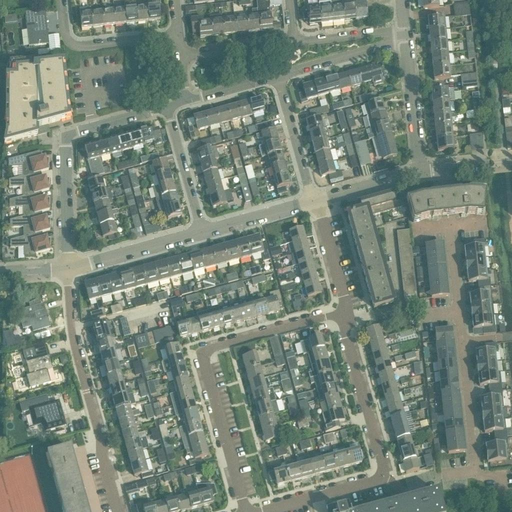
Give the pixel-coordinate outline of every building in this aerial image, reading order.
[(146,1),(147,8),(149,22),(160,20),(158,7),(160,7),(158,0),(152,0),(152,1),(146,1)] [(280,0),(260,0),(256,1),(257,13),(260,31),(272,30),(271,24),(270,15),(266,15),(265,8),(269,7),(281,6),(280,0)] [(436,0),(420,0),(422,10),(438,8),(436,0)] [(342,2),(330,3),(333,24),(344,23),(342,8),(342,2)] [(330,3),(318,5),(321,25),(333,24),(330,3)] [(304,14),(302,14),(303,22),(304,22),(305,23),(307,25),(309,25),(309,27),(321,25),(318,5),(307,6),(307,10),(305,10),(303,12),(304,14)] [(365,5),(354,6),(355,21),(367,20),(367,15),(366,10),(365,5)] [(354,6),(342,8),(344,23),(355,21),(354,6)] [(147,8),(136,10),(137,23),(149,22),(147,8)] [(136,10),(125,11),(126,24),(137,23),(136,10)] [(45,11),(25,13),(28,47),(49,45),(45,11)] [(125,11),(114,12),(115,26),(126,24),(125,11)] [(114,12),(102,13),(104,27),(115,26),(114,12)] [(102,13),(91,15),(93,28),(104,27),(102,13)] [(252,17),(246,18),(248,33),(260,31),(257,13),(252,13),(252,17)] [(93,28),(91,15),(80,16),(81,29),(93,28)] [(221,16),(209,17),(210,22),(212,37),(224,36),(222,21),(221,16)] [(202,17),(190,19),(192,35),(199,34),(199,38),(212,37),(210,22),(202,23),(202,17)] [(427,19),(428,32),(444,30),(443,17),(427,19)] [(246,18),(234,19),(236,34),(248,33),(246,18)] [(234,19),(222,21),(224,36),(236,34),(234,19)] [(428,32),(430,44),(446,42),(444,30),(428,32)] [(430,44),(431,56),(447,54),(446,42),(430,44)] [(431,56),(432,68),(448,66),(447,54),(431,56)] [(4,144),(3,145),(4,145),(37,136),(37,135),(44,133),(42,128),(69,120),(66,107),(68,107),(64,94),(66,93),(63,80),(65,79),(61,65),(33,68),(33,62),(7,64),(5,79),(7,79),(5,94),(7,94),(5,108),(7,109),(5,123),(7,124),(4,144)] [(448,66),(432,68),(434,81),(450,79),(448,66)] [(368,68),(357,72),(360,85),(367,83),(368,87),(372,86),(372,87),(382,85),(377,69),(372,71),(371,68),(368,68)] [(357,72),(346,75),(350,88),(360,85),(357,72)] [(346,75),(335,78),(339,91),(350,88),(346,75)] [(335,78),(324,81),(328,94),(339,91),(335,78)] [(324,81),(313,84),(317,98),(328,94),(324,81)] [(317,98),(313,84),(301,87),(303,94),(298,95),(300,105),(307,103),(306,101),(317,98)] [(431,91),(432,103),(448,102),(453,101),(452,89),(447,90),(431,91)] [(375,93),(364,96),(365,102),(376,99),(375,93)] [(259,99),(248,102),(252,116),(263,113),(259,99)] [(363,106),(366,117),(383,113),(380,101),(363,106)] [(248,102),(237,106),(241,119),(252,116),(248,102)] [(432,103),(433,115),(450,114),(448,102),(432,103)] [(237,106),(226,109),(230,122),(241,119),(237,106)] [(226,109),(215,112),(219,125),(230,122),(226,109)] [(321,114),(320,109),(308,112),(310,117),(321,114)] [(215,112),(204,115),(208,129),(219,125),(215,112)] [(335,114),(338,125),(344,123),(341,112),(335,114)] [(369,129),(373,127),(386,123),(383,113),(366,117),(369,129)] [(433,115),(434,128),(451,126),(450,120),(455,119),(454,113),(450,114),(433,115)] [(208,129),(204,115),(192,118),(195,127),(187,129),(190,141),(199,138),(197,131),(208,129)] [(305,122),(308,133),(322,130),(320,123),(326,122),(325,117),(318,118),(305,122)] [(271,122),(255,127),(257,133),(273,128),(271,122)] [(387,128),(386,123),(373,127),(375,135),(372,136),(372,139),(389,135),(389,133),(391,133),(389,127),(387,128)] [(434,128),(436,140),(452,139),(451,126),(434,128)] [(308,133),(311,144),(325,141),(328,140),(325,129),(322,130),(308,133)] [(150,130),(139,133),(142,147),(153,144),(154,149),(161,147),(157,132),(155,132),(152,131),(150,132),(150,130)] [(262,139),(263,146),(277,142),(274,131),(260,135),(255,136),(257,141),(262,139)] [(139,133),(127,136),(131,150),(142,147),(139,133)] [(376,138),(379,149),(392,145),(389,135),(372,139),(373,140),(376,138)] [(127,136),(117,139),(120,153),(131,150),(127,136)] [(477,151),(475,136),(469,137),(471,151),(477,151)] [(117,139),(106,143),(109,156),(120,153),(117,139)] [(452,139),(436,140),(437,153),(453,151),(452,139)] [(212,145),(211,140),(200,142),(202,148),(212,145)] [(311,144),(314,156),(328,152),(325,141),(311,144)] [(261,159),(267,157),(280,153),(277,142),(263,146),(258,147),(261,159)] [(106,143),(94,146),(98,159),(109,156),(106,143)] [(350,145),(345,147),(348,158),(353,156),(350,145)] [(392,145),(379,149),(383,160),(396,157),(392,145)] [(98,159),(94,146),(83,149),(87,162),(92,178),(103,175),(101,170),(98,159)] [(196,153),(199,164),(213,160),(210,149),(196,153)] [(21,168),(22,177),(22,178),(40,173),(48,171),(47,170),(48,170),(48,160),(44,160),(44,158),(41,159),(39,152),(8,161),(8,168),(21,168)] [(314,156),(317,166),(331,163),(328,152),(314,156)] [(267,157),(270,168),(283,164),(280,153),(267,157)] [(157,154),(146,158),(147,163),(158,160),(157,154)] [(362,154),(356,155),(359,166),(365,165),(362,154)] [(353,156),(348,158),(351,169),(357,167),(353,156)] [(134,160),(123,164),(125,169),(136,166),(134,160)] [(199,164),(202,175),(216,171),(213,160),(199,164)] [(151,165),(154,176),(168,173),(165,162),(151,165)] [(331,163),(317,166),(321,178),(327,176),(329,182),(341,178),(339,172),(334,174),(331,163)] [(270,168),(273,179),(286,175),(283,164),(270,168)] [(202,175),(205,186),(219,182),(216,171),(202,175)] [(22,188),(22,197),(22,198),(40,193),(41,193),(48,191),(48,190),(49,190),(49,180),(45,180),(45,178),(42,179),(40,173),(22,178),(22,177),(8,181),(8,188),(22,188)] [(154,176),(157,187),(171,184),(168,173),(154,176)] [(286,175),(273,179),(276,190),(278,196),(286,194),(285,188),(290,186),(286,175)] [(87,183),(90,194),(103,190),(100,180),(87,183)] [(205,186),(208,197),(222,193),(219,182),(205,186)] [(152,189),(155,200),(174,195),(171,184),(157,187),(152,189)] [(249,185),(251,191),(252,197),(258,195),(257,189),(255,184),(249,185)] [(246,186),(241,188),(245,203),(251,202),(246,186)] [(90,194),(93,205),(111,200),(112,200),(110,193),(111,193),(110,189),(103,190),(90,194)] [(387,196),(380,198),(385,213),(402,208),(401,192),(387,196)] [(460,192),(445,194),(447,218),(463,217),(462,214),(466,213),(466,216),(482,217),(484,193),(468,192),(468,195),(460,195),(460,192)] [(22,208),(23,217),(23,218),(41,213),(49,211),(48,210),(49,210),(49,200),(45,200),(45,198),(42,199),(41,193),(40,193),(22,198),(22,197),(8,201),(9,209),(22,208)] [(222,193),(208,197),(211,208),(225,204),(222,193)] [(447,218),(445,194),(429,196),(429,199),(422,199),(421,197),(406,201),(413,224),(428,220),(427,218),(431,217),(432,220),(447,218)] [(155,200),(158,211),(177,205),(174,195),(155,200)] [(380,198),(363,202),(367,217),(368,217),(385,213),(380,198)] [(93,205),(96,216),(109,212),(107,206),(112,204),(111,200),(93,205)] [(143,203),(137,205),(139,211),(145,209),(144,208),(150,206),(149,203),(146,203),(146,202),(143,203)] [(352,215),(347,217),(349,224),(349,225),(351,224),(353,228),(350,229),(351,232),(351,233),(356,248),(375,242),(368,217),(367,217),(363,202),(350,206),(352,215)] [(177,205),(158,211),(159,216),(165,214),(167,221),(180,217),(177,205)] [(96,216),(99,227),(112,223),(111,217),(117,215),(116,211),(109,212),(96,216)] [(23,228),(23,237),(23,238),(41,233),(49,231),(49,230),(50,230),(49,220),(46,220),(45,218),(43,219),(41,213),(23,218),(23,217),(9,221),(9,229),(23,228)] [(146,214),(140,216),(143,228),(149,226),(146,214)] [(137,217),(131,218),(135,230),(140,228),(137,217)] [(112,223),(99,227),(103,238),(116,235),(112,223)] [(288,233),(291,244),(305,240),(302,229),(296,231),(288,233)] [(23,238),(23,237),(9,241),(10,249),(23,248),(24,257),(35,257),(35,255),(49,251),(49,250),(50,250),(50,240),(46,240),(46,238),(43,239),(41,233),(23,238)] [(258,238),(246,241),(251,258),(260,255),(262,263),(269,261),(265,245),(260,246),(258,238)] [(240,243),(234,244),(239,261),(251,258),(246,241),(245,241),(245,239),(239,241),(240,243)] [(291,244),(294,255),(296,254),(308,251),(305,240),(291,244)] [(464,250),(465,261),(484,259),(483,248),(486,248),(485,241),(473,242),(473,249),(464,250)] [(228,246),(223,247),(227,264),(239,261),(234,244),(233,242),(228,244),(228,246)] [(375,242),(356,248),(360,263),(360,264),(361,267),(363,266),(364,270),(362,271),(362,272),(364,278),(383,273),(375,242)] [(425,247),(427,258),(443,256),(442,246),(425,247)] [(223,247),(211,250),(216,267),(227,264),(223,247)] [(279,247),(269,250),(272,258),(282,255),(279,247)] [(211,250),(199,253),(204,270),(216,267),(211,250)] [(294,255),(298,266),(311,262),(308,251),(296,254),(294,255)] [(199,253),(188,256),(193,273),(204,270),(199,253)] [(188,256),(176,260),(181,277),(193,273),(188,256)] [(427,258),(428,268),(444,266),(443,256),(427,258)] [(465,261),(466,272),(485,270),(484,259),(465,261)] [(176,260),(164,263),(169,280),(181,277),(176,260)] [(298,266),(301,277),(314,273),(311,262),(298,266)] [(164,263),(153,266),(158,283),(169,280),(164,263)] [(153,266),(141,269),(146,286),(158,283),(153,266)] [(428,268),(429,278),(445,276),(444,266),(428,268)] [(141,269),(130,272),(135,289),(146,286),(141,269)] [(477,282),(478,289),(490,287),(489,281),(486,281),(485,270),(466,272),(466,273),(468,283),(477,282)] [(130,272),(118,275),(123,292),(135,289),(130,272)] [(301,277),(304,288),(317,284),(314,273),(301,277)] [(383,273),(364,278),(369,294),(369,295),(370,298),(372,297),(373,301),(371,302),(373,310),(392,304),(383,273)] [(118,275),(106,278),(111,295),(123,292),(118,275)] [(429,278),(430,288),(446,286),(445,276),(429,278)] [(263,277),(257,279),(259,286),(265,284),(263,277)] [(106,278),(95,282),(100,298),(111,295),(106,278)] [(259,286),(257,279),(251,281),(252,288),(259,286)] [(202,284),(196,285),(198,292),(210,288),(207,281),(202,283),(202,284)] [(88,302),(94,300),(100,298),(95,282),(84,285),(88,302)] [(242,283),(235,285),(237,292),(244,290),(242,283)] [(297,284),(280,289),(281,294),(298,289),(297,284)] [(317,284),(304,288),(307,299),(320,295),(317,284)] [(235,285),(224,288),(226,295),(237,292),(235,285)] [(446,286),(430,288),(431,299),(447,297),(446,286)] [(469,297),(470,307),(489,305),(489,306),(492,305),(490,287),(478,289),(478,296),(469,297)] [(224,288),(213,291),(215,297),(226,295),(224,288)] [(213,291),(206,293),(210,305),(216,303),(215,297),(213,291)] [(263,302),(267,316),(278,313),(278,311),(283,310),(278,292),(268,294),(270,300),(263,302)] [(198,295),(191,297),(193,303),(200,302),(198,295)] [(251,301),(256,319),(267,316),(263,302),(261,295),(257,296),(258,299),(251,301)] [(295,302),(291,303),(293,311),(304,308),(300,295),(293,297),(295,302)] [(193,303),(191,297),(184,298),(186,305),(193,303)] [(416,297),(403,298),(405,305),(416,302),(416,297)] [(100,298),(94,300),(97,311),(90,313),(92,320),(105,317),(103,310),(100,298)] [(240,302),(245,322),(256,319),(251,301),(251,299),(240,302)] [(17,312),(22,330),(31,327),(33,333),(50,328),(43,304),(40,305),(37,300),(28,305),(29,308),(17,312)] [(180,300),(169,302),(171,309),(182,306),(180,300)] [(229,305),(234,325),(245,322),(240,302),(229,305)] [(416,302),(405,305),(407,311),(417,308),(416,302)] [(218,308),(223,328),(234,325),(229,305),(218,308)] [(470,307),(471,319),(490,316),(489,306),(489,305),(470,307)] [(206,311),(212,331),(223,328),(218,308),(206,311)] [(197,319),(201,334),(212,331),(206,311),(206,313),(203,314),(204,318),(197,319)] [(490,316),(471,319),(473,330),(482,329),(483,336),(495,335),(494,328),(493,317),(490,317),(490,316)] [(186,322),(190,337),(201,334),(197,319),(186,322)] [(175,327),(178,339),(179,339),(179,340),(190,337),(186,322),(175,326),(175,327)] [(95,340),(93,341),(95,346),(97,345),(111,341),(116,340),(111,323),(96,327),(98,333),(94,334),(95,340)] [(127,324),(121,326),(124,338),(130,336),(127,324)] [(170,329),(173,341),(178,339),(175,327),(170,329)] [(365,331),(368,342),(381,339),(378,327),(365,331)] [(167,343),(171,342),(171,341),(173,341),(170,329),(164,330),(167,343)] [(158,332),(161,344),(167,343),(164,330),(158,332)] [(434,333),(435,343),(452,341),(451,331),(434,333)] [(11,332),(3,334),(8,351),(21,347),(18,337),(13,339),(11,332)] [(49,332),(33,336),(35,342),(50,338),(49,332)] [(155,346),(160,345),(161,344),(158,332),(152,333),(155,346)] [(150,348),(155,346),(152,333),(146,335),(150,348)] [(144,349),(150,348),(146,335),(140,337),(144,349)] [(138,351),(144,349),(140,337),(134,338),(138,351)] [(273,358),(275,363),(283,361),(281,356),(277,337),(268,340),(273,358)] [(321,337),(301,343),(304,355),(308,354),(311,353),(324,349),(321,337)] [(368,342),(371,353),(384,349),(381,339),(368,342)] [(111,341),(97,345),(100,356),(114,352),(115,352),(121,350),(119,345),(112,347),(111,341)] [(435,343),(437,353),(453,351),(452,341),(435,343)] [(164,351),(167,361),(181,357),(178,346),(173,348),(171,342),(167,343),(161,344),(160,345),(162,352),(164,351)] [(475,353),(476,364),(495,362),(494,352),(497,351),(496,344),(484,346),(484,352),(475,353)] [(45,346),(22,353),(24,359),(25,359),(30,376),(26,377),(29,390),(50,384),(47,372),(49,371),(46,360),(49,359),(45,346)] [(254,347),(242,350),(243,355),(255,352),(254,347)] [(311,353),(308,354),(311,366),(328,361),(324,349),(311,353)] [(371,353),(375,364),(387,361),(384,349),(371,353)] [(437,353),(438,363),(454,361),(453,351),(437,353)] [(114,352),(100,356),(103,367),(117,363),(118,363),(115,352),(114,352)] [(414,354),(404,356),(405,362),(415,359),(414,354)] [(242,359),(245,372),(259,368),(256,355),(242,359)] [(66,357),(59,359),(60,364),(64,365),(68,364),(66,357)] [(165,374),(170,373),(170,372),(184,368),(181,357),(167,361),(161,363),(165,374)] [(294,358),(286,360),(289,372),(298,370),(294,358)] [(313,373),(308,375),(309,380),(331,373),(328,361),(311,366),(313,373)] [(375,364),(378,375),(391,371),(387,361),(375,364)] [(438,363),(439,373),(455,371),(454,361),(438,363)] [(476,364),(477,375),(496,373),(495,362),(476,364)] [(117,363),(103,367),(106,378),(120,374),(117,363)] [(421,364),(413,365),(415,377),(423,375),(421,364)] [(149,366),(142,368),(145,379),(152,377),(149,366)] [(170,373),(173,383),(187,379),(184,368),(170,372),(170,373)] [(245,372),(248,384),(263,380),(259,368),(245,372)] [(378,375),(381,386),(394,382),(391,371),(378,375)] [(439,373),(440,383),(456,382),(455,371),(439,373)] [(331,373),(309,380),(310,384),(316,383),(318,390),(321,389),(334,385),(331,373)] [(488,386),(489,392),(501,391),(499,373),(496,373),(477,375),(477,376),(478,376),(479,387),(488,386)] [(120,374),(106,378),(109,389),(123,385),(120,374)] [(173,383),(176,394),(190,390),(187,379),(173,383)] [(142,380),(136,381),(139,392),(145,391),(142,380)] [(248,384),(252,396),(266,392),(263,380),(248,384)] [(381,386),(384,397),(397,393),(394,382),(381,386)] [(440,385),(441,393),(457,392),(457,383),(456,382),(440,383),(440,385)] [(123,385),(109,389),(112,400),(126,396),(132,394),(130,389),(125,391),(123,385)] [(334,385),(321,389),(324,401),(338,397),(334,385)] [(176,394),(179,405),(193,401),(190,390),(176,394)] [(252,396),(255,408),(269,404),(275,402),(272,390),(266,392),(252,396)] [(480,400),(481,411),(500,409),(503,409),(501,391),(489,392),(490,399),(480,400)] [(441,396),(442,404),(459,402),(458,394),(457,392),(441,393),(441,396)] [(384,397),(387,408),(400,404),(397,393),(384,397)] [(126,396),(112,400),(115,411),(129,407),(135,405),(133,401),(128,402),(126,396)] [(46,397),(19,404),(21,413),(29,411),(33,427),(40,425),(44,432),(48,431),(65,427),(58,403),(48,405),(46,397)] [(338,397),(324,401),(327,412),(327,413),(341,409),(338,397)] [(179,405),(182,416),(196,412),(193,401),(179,405)] [(442,404),(443,414),(460,412),(459,402),(442,404)] [(255,408),(258,419),(272,416),(278,414),(276,408),(271,410),(269,404),(255,408)] [(387,408),(390,419),(403,415),(400,404),(387,408)] [(129,407),(115,411),(118,422),(132,418),(133,418),(139,416),(138,411),(131,413),(129,407)] [(327,412),(322,414),(325,426),(323,426),(325,433),(340,428),(338,423),(344,421),(341,409),(327,413),(327,412)] [(481,411),(482,422),(501,420),(500,409),(481,411)] [(183,421),(185,427),(199,423),(196,412),(182,416),(177,417),(178,422),(183,421)] [(443,414),(444,424),(461,422),(460,412),(443,414)] [(390,419),(393,430),(406,426),(403,415),(390,419)] [(258,419),(262,431),(275,428),(272,416),(258,419)] [(132,418),(118,422),(121,433),(135,429),(141,427),(140,422),(134,424),(132,418)] [(493,433),(494,439),(506,438),(504,420),(501,421),(501,420),(482,422),(482,423),(483,423),(484,434),(493,433)] [(163,421),(157,423),(160,434),(167,432),(163,421)] [(444,424),(445,434),(462,432),(461,422),(444,424)] [(179,429),(182,440),(201,434),(199,423),(185,427),(179,429)] [(275,428),(262,431),(265,443),(279,440),(277,433),(281,432),(279,426),(275,428)] [(393,430),(396,441),(409,437),(406,426),(393,430)] [(135,429),(121,433),(124,444),(138,440),(145,438),(144,433),(137,435),(135,429)] [(445,434),(446,444),(463,442),(462,432),(445,434)] [(185,451),(186,450),(204,445),(201,434),(182,440),(185,451)] [(396,441),(399,452),(412,448),(409,437),(396,441)] [(506,438),(494,439),(495,446),(485,447),(485,451),(487,463),(487,464),(505,462),(504,452),(508,452),(506,438)] [(138,440),(124,444),(128,455),(141,451),(148,449),(147,444),(140,446),(138,440)] [(463,442),(446,444),(448,455),(464,453),(463,442)] [(349,450),(345,451),(349,466),(361,463),(359,459),(358,452),(357,450),(355,443),(348,445),(349,450)] [(204,445),(186,450),(187,455),(192,454),(194,460),(189,462),(190,467),(201,464),(200,459),(208,457),(204,445)] [(336,448),(331,449),(337,470),(349,466),(345,451),(338,453),(336,448)] [(399,452),(402,463),(415,459),(412,448),(399,452)] [(331,449),(319,453),(321,458),(325,473),(337,470),(331,449)] [(47,456),(61,511),(87,511),(70,450),(47,456)] [(141,451),(128,455),(131,466),(144,462),(141,451)] [(313,454),(308,456),(313,476),(325,473),(321,458),(315,459),(313,454)] [(303,463),(297,464),(301,480),(313,476),(308,456),(301,458),(303,463)] [(415,459),(402,463),(405,474),(418,471),(415,459)] [(289,461),(283,462),(284,463),(289,483),(301,480),(297,464),(290,466),(289,461)] [(144,462),(131,466),(134,477),(141,475),(142,480),(153,477),(151,472),(148,473),(144,462)] [(279,469),(266,473),(269,483),(275,482),(277,486),(289,483),(284,463),(281,464),(279,467),(279,469)] [(202,467),(191,470),(192,476),(204,473),(202,467)] [(148,488),(147,482),(136,485),(138,491),(148,488)] [(195,486),(197,494),(201,507),(212,504),(210,497),(219,495),(216,484),(196,486),(196,485),(195,486)] [(182,498),(175,500),(178,511),(182,511),(190,510),(186,497),(184,491),(180,492),(182,498)] [(326,511),(442,511),(437,493),(364,511),(350,511),(348,501),(341,503),(343,510),(334,511),(333,505),(325,507),(326,511)] [(197,494),(186,497),(190,510),(201,507),(197,494)] [(178,511),(175,500),(164,503),(166,511),(178,511)] [(153,501),(152,502),(154,511),(166,511),(164,503),(154,506),(153,501)] [(154,511),(152,502),(135,506),(137,511),(154,511)]
